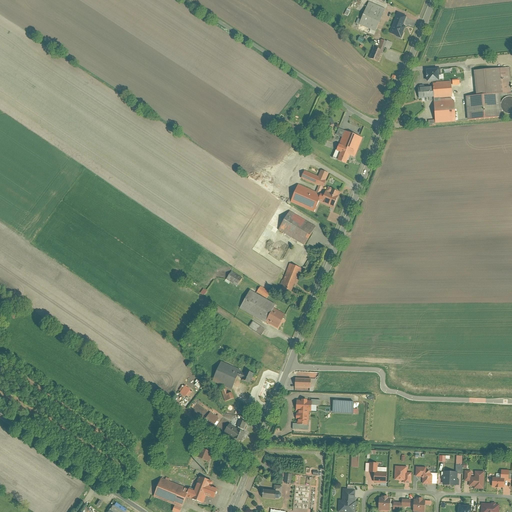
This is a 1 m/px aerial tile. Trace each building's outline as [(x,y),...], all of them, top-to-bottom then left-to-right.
[(385,10),(369,3),(357,30),(374,37),(385,10)] [(407,17),(397,14),(390,35),(396,37),(396,38),(401,40),(406,27),(403,26),(407,17)] [(374,48),(369,60),(378,64),(386,44),(381,41),(378,50),(374,48)] [(509,69),(473,72),(476,97),(500,95),(511,94),(509,69)] [(438,70),(426,71),(427,84),(436,83),(439,83),(438,70)] [(464,74),(450,75),(450,82),(450,84),(465,83),(464,74)] [(450,82),(439,83),(436,83),(436,84),(432,85),(433,87),(434,99),(434,100),(450,99),(450,97),(452,97),(450,84),(450,82)] [(433,87),(418,88),(419,100),(424,100),(424,102),(429,102),(429,99),(434,99),(433,87)] [(476,97),(465,98),(467,122),(502,119),(500,95),(476,97)] [(450,99),(434,100),(436,124),(456,123),(454,102),(452,102),(452,99),(450,99)] [(332,118),(325,119),(327,126),(333,124),(332,118)] [(362,138),(344,131),(335,153),(340,154),(337,162),(346,165),(349,157),(355,157),(362,138)] [(305,150),(288,140),(276,162),(293,172),(305,150)] [(316,192),(298,185),(290,204),(315,214),(319,204),(335,211),(342,192),(325,185),(327,182),(326,181),(329,175),(320,171),(318,178),(304,172),(301,180),(318,188),(316,192)] [(316,227),(289,212),(277,232),(305,247),(316,227)] [(282,287),(281,291),(291,295),(302,270),(289,265),(279,286),(282,287)] [(229,282),(236,286),(242,277),(231,270),(224,281),(228,284),(229,282)] [(259,286),(256,292),(265,299),(269,293),(259,286)] [(277,306),(250,291),(240,310),(278,331),(286,316),(275,310),(277,306)] [(261,335),(264,329),(251,322),(248,328),(261,335)] [(240,371),(220,363),(211,383),(232,391),(240,371)] [(250,384),(254,375),(246,371),(244,374),(240,372),(238,377),(242,379),(242,380),(250,384)] [(311,380),(295,380),(294,391),(310,392),(311,380)] [(182,385),(177,393),(184,397),(185,395),(188,397),(191,391),(182,385)] [(225,390),(221,391),(224,403),(234,400),(231,392),(226,393),(225,390)] [(312,403),(296,402),(295,413),(297,413),(296,427),(308,427),(308,413),(311,413),(312,403)] [(354,404),(333,403),(332,415),(353,416),(354,404)] [(213,426),(219,419),(210,412),(204,418),(213,426)] [(243,430),(246,422),(240,420),(237,428),(243,430)] [(230,425),(225,433),(240,442),(245,434),(230,425)] [(201,449),(197,457),(210,463),(211,453),(201,449)] [(374,475),(373,484),(386,485),(386,474),(377,474),(377,465),(369,465),(369,475),(374,475)] [(407,469),(395,468),(394,483),(403,483),(403,486),(411,486),(411,474),(407,474),(407,469)] [(425,469),(415,469),(415,479),(421,479),(422,481),(422,486),(432,486),(432,477),(425,469)] [(471,472),(464,472),(464,483),(469,483),(469,488),(474,488),(474,491),(484,491),(484,473),(475,473),(474,478),(471,478),(471,472)] [(492,479),(492,488),(498,488),(498,490),(504,490),(504,482),(509,482),(509,472),(500,472),(500,479),(492,479)] [(457,473),(441,473),(441,488),(456,488),(456,487),(459,487),(459,480),(457,480),(457,473)] [(194,492),(162,478),(154,497),(175,506),(172,511),(180,511),(186,497),(203,504),(206,496),(214,499),(218,489),(211,487),(213,482),(199,477),(194,492)] [(274,493),(263,492),(263,501),(279,501),(281,500),(282,488),(274,487),(274,493)] [(355,491),(342,490),(342,501),(336,500),(335,511),(355,511),(356,503),(354,503),(355,491)] [(379,499),(378,511),(388,511),(390,511),(391,500),(388,500),(388,498),(383,498),(383,499),(379,499)] [(413,501),(413,511),(424,511),(425,502),(423,502),(423,500),(416,500),(416,501),(413,501)] [(491,505),(481,505),(480,511),(499,511),(500,506),(496,505),(496,504),(491,503),(491,505)]
